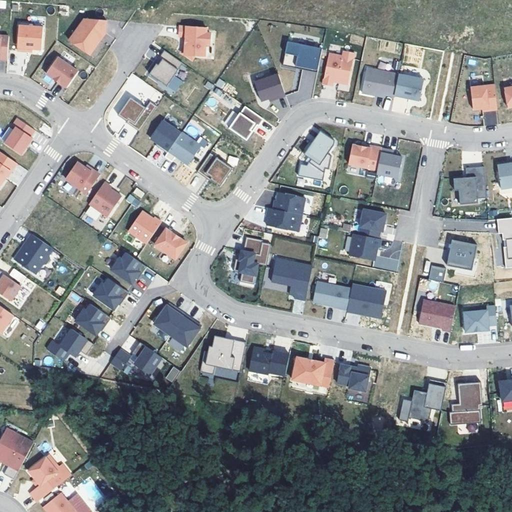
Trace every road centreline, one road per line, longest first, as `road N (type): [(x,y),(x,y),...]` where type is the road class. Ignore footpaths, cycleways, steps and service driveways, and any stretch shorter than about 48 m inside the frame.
road 1 (residential): [(220,223),(197,263),(197,282),(239,313),(447,354),(511,352)]
road 2 (residential): [(220,223),(294,120),(309,111),(437,134)]
road 3 (residential): [(73,124),(220,223)]
road 4 (residential): [(0,231),(73,124)]
